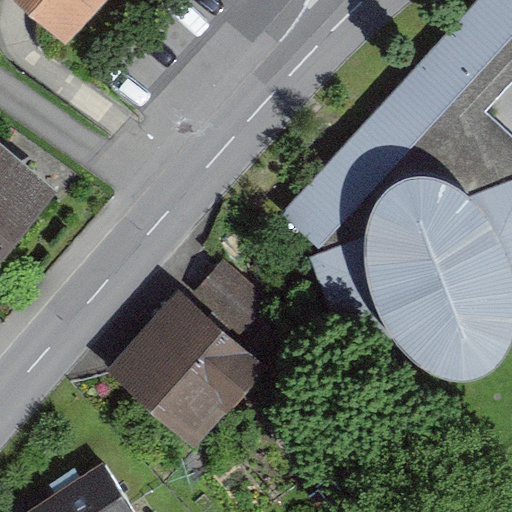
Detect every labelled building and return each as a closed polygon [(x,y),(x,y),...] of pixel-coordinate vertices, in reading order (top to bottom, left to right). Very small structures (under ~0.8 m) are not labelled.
[(29,0),(87,47),(126,0),(29,0)] [(320,257),(355,349),(404,329),(391,310),(384,295),(378,280),(374,260),(373,239),(373,222),(379,205),(386,191),(399,181),(410,177),(424,175),(436,178),(453,187),(467,198),(479,211),(491,227),(499,244),(508,278),(508,294),(507,305),(511,304),(511,183),(503,187),(494,164),(486,166),(474,132),(466,135),(459,113),(511,55),(511,0),(481,0),(287,212),(332,253),(320,257)] [(503,187),(511,183),(511,138),(483,111),(511,79),(511,55),(459,113),(466,135),(474,132),(486,166),(494,164),(503,187)] [(0,125),(0,267),(70,183),(0,125)] [(399,181),(386,191),(379,205),(373,222),(373,239),(374,260),(378,280),(384,295),(391,310),(404,329),(412,339),(422,349),(436,358),(454,363),(467,362),(479,358),(490,350),(498,341),(502,330),(506,318),(507,305),(508,294),(508,278),(499,244),(491,227),(479,211),(467,198),(453,187),(436,178),(424,175),(410,177),(399,181)] [(223,264),(200,290),(239,324),(262,297),(223,264)] [(157,317),(121,359),(189,419),(217,387),(228,396),(256,364),(187,304),(168,326),(157,317)] [(134,511),(101,464),(31,511),(134,511)]
